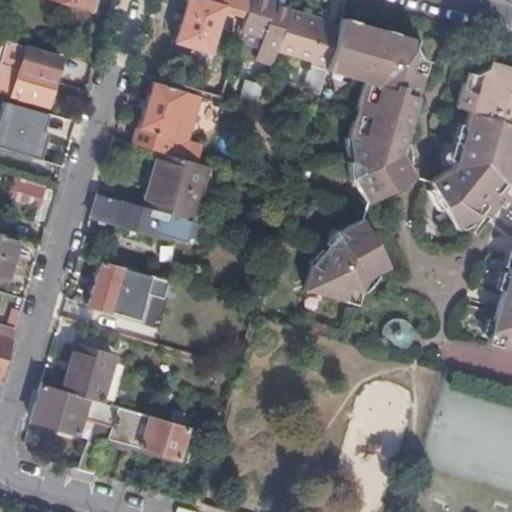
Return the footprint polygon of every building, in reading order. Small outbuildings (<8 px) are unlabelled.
[(52,0),(89,11),(92,0),(52,0)] [(92,0),(89,11),(95,13),(98,0),(92,0)] [(244,20),(250,0),(206,0),(206,1),(202,0),(187,0),(174,44),(210,56),(223,14),(244,20)] [(273,0),(250,0),(244,20),(241,33),(264,39),(267,46),(261,64),(273,67),(277,52),(289,12),(289,10),(272,5),(273,0)] [(322,21),(289,12),(277,52),(312,63),(328,67),(339,29),(321,24),(322,21)] [(416,42),(341,20),(339,29),(328,67),(326,73),(364,83),(348,139),(343,140),(345,158),(352,158),(353,163),(346,164),(348,182),(352,181),(365,204),(413,178),(400,155),(401,155),(396,153),(398,146),(403,147),(412,117),(407,115),(408,110),(413,112),(417,98),(412,97),(415,89),(419,90),(428,62),(420,60),(414,49),(416,42)] [(267,46),(264,39),(257,62),(261,64),(267,46)] [(18,73),(55,83),(61,60),(25,50),(18,73)] [(304,93),(319,97),(326,73),(328,67),(312,63),(304,93)] [(511,69),(486,63),(485,69),(474,76),(465,74),(455,110),(468,114),(478,117),(477,123),(466,119),(451,170),(429,183),(455,231),(479,218),(481,220),(508,187),(506,184),(511,161),(511,69)] [(0,93),(47,106),(55,83),(18,73),(0,67),(0,75),(4,76),(0,88),(0,93)] [(153,84),(134,146),(158,154),(164,155),(194,164),(198,149),(186,145),(201,99),(153,84)] [(0,116),(0,149),(41,161),(49,133),(44,132),(49,115),(4,102),(0,116)] [(478,117),(468,114),(466,119),(477,123),(478,117)] [(164,155),(158,154),(148,190),(153,191),(164,155)] [(148,190),(142,209),(192,224),(208,168),(194,164),(164,155),(153,191),(148,190)] [(38,201),(42,185),(10,176),(6,193),(38,201)] [(142,209),(98,196),(91,219),(154,238),(155,237),(185,245),(187,238),(203,243),(207,228),(192,224),(142,209)] [(360,279),(365,281),(389,268),(362,221),(339,234),(337,232),(325,246),(330,250),(326,255),(321,251),(309,264),(312,267),(305,292),(357,307),(363,289),(358,287),(360,279)] [(0,280),(6,282),(18,239),(0,233),(0,280)] [(511,259),(502,296),(506,298),(503,310),(499,308),(489,344),(511,351),(511,259)] [(168,283),(101,265),(89,307),(137,321),(142,306),(114,298),(117,288),(162,301),(163,299),(168,283)] [(175,297),(178,286),(168,283),(163,299),(169,300),(170,296),(175,297)] [(252,326),(254,319),(257,309),(228,301),(223,318),(252,326)] [(61,319),(86,326),(90,312),(66,305),(61,319)] [(401,350),(405,339),(400,327),(395,323),(385,323),(376,328),(372,341),(381,353),(392,355),(401,350)] [(0,382),(1,382),(16,332),(0,327),(0,382)] [(62,393),(102,405),(116,358),(76,347),(62,393)] [(239,370),(243,356),(217,348),(212,362),(239,370)] [(117,428),(120,409),(102,405),(62,393),(42,387),(31,423),(79,437),(85,417),(101,424),(115,430),(117,428)] [(178,461),(188,430),(120,409),(117,428),(115,430),(111,441),(178,461)] [(79,437),(93,441),(101,424),(85,417),(79,437)] [(79,472),(95,476),(111,441),(115,430),(101,424),(93,441),(79,472)]
